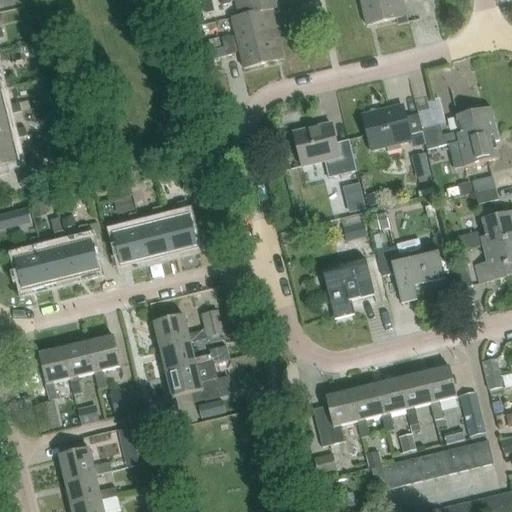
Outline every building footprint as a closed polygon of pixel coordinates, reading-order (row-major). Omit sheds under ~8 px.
[(239,21),(272,13),(272,12),(278,10),(276,0),(220,0),(222,9),(232,7),(231,5),(235,4),(239,21)] [(374,0),(360,3),(366,28),(406,19),(401,2),(406,1),(407,2),(415,0),(374,0)] [(225,51),(278,38),(272,13),(239,21),(232,23),(236,40),(232,41),(232,40),(223,42),(225,51)] [(278,38),(225,51),(227,60),(235,58),(235,56),(240,55),(244,71),(284,62),(278,38)] [(0,93),(15,89),(13,81),(0,84),(0,93)] [(0,118),(5,117),(21,114),(19,105),(3,109),(0,96),(0,118)] [(370,116),(369,119),(365,120),(372,152),(387,149),(388,153),(402,149),(401,145),(409,143),(408,138),(421,135),(418,118),(405,122),(402,111),(381,116),(379,114),(375,113),(372,114),(370,116)] [(427,152),(438,149),(449,147),(457,145),(496,135),(490,111),(457,118),(461,135),(457,136),(456,134),(442,137),(440,128),(422,132),(427,152)] [(0,143),(11,141),(27,137),(25,129),(9,133),(5,117),(0,118),(0,143)] [(349,142),(336,145),(332,126),(294,135),(302,168),(325,162),(329,180),(357,173),(349,142)] [(29,137),(38,134),(36,127),(27,130),(29,137)] [(449,147),(455,173),(496,162),(493,146),(498,145),(496,135),(457,145),(449,147)] [(11,141),(0,143),(0,169),(16,165),(17,167),(33,163),(31,154),(15,158),(11,141)] [(51,156),(52,169),(69,168),(68,154),(51,156)] [(476,195),(496,190),(493,178),(473,183),(476,195)] [(356,179),(348,181),(350,192),(358,190),(356,179)] [(471,183),(458,186),(461,197),(474,194),(471,183)] [(499,201),(496,190),(476,195),(479,205),(499,201)] [(183,221),(166,225),(174,256),(197,250),(192,231),(204,228),(199,206),(189,209),(187,203),(179,205),(183,221)] [(0,231),(30,224),(26,209),(0,215),(0,231)] [(174,256),(166,225),(162,209),(154,211),(158,227),(142,231),(149,262),(174,256)] [(390,229),(387,213),(369,217),(372,230),(380,229),(381,231),(390,229)] [(453,253),(481,246),(482,249),(511,241),(511,213),(482,221),(486,238),(480,240),(478,233),(450,240),(453,253)] [(149,262),(142,231),(138,215),(129,217),(133,233),(115,237),(122,268),(149,262)] [(344,228),(347,242),(367,237),(363,223),(344,228)] [(89,227),(92,241),(101,239),(98,225),(89,227)] [(67,249),(75,280),(98,274),(91,244),(92,243),(88,227),(80,229),(84,245),(67,249)] [(75,280),(67,249),(64,233),(63,234),(63,233),(55,235),(59,251),(43,255),(50,286),(75,280)] [(39,239),(30,241),(34,258),(16,262),(23,293),(50,286),(43,255),(39,239)] [(511,241),(482,249),(486,265),(475,268),(480,286),(511,277),(511,241)] [(440,261),(437,248),(399,257),(397,248),(377,253),(383,278),(395,275),(401,305),(418,301),(414,287),(445,280),(444,277),(440,261)] [(452,258),(440,261),(444,277),(456,274),(452,258)] [(366,260),(323,271),(336,321),(355,316),(352,303),(375,297),(366,260)] [(462,289),(472,287),(468,267),(457,270),(462,289)] [(191,344),(192,345),(208,342),(207,339),(224,335),(219,312),(202,316),(206,333),(189,337),(185,318),(155,325),(161,350),(191,344)] [(246,354),(261,350),(258,337),(243,340),(246,354)] [(97,375),(96,376),(100,392),(108,390),(105,374),(122,370),(115,339),(90,345),(97,375)] [(191,344),(161,350),(166,375),(198,368),(198,370),(214,366),(212,357),(195,361),(192,345),(191,344)] [(90,345),(66,351),(73,381),(72,381),(76,397),(84,395),(80,379),(96,376),(97,375),(90,345)] [(228,350),(212,353),(214,364),(230,361),(228,350)] [(73,381),(66,351),(41,357),(49,390),(47,390),(50,404),(59,402),(55,385),(72,381),(73,381)] [(497,360),(482,363),(489,391),(504,388),(497,360)] [(198,368),(166,375),(172,400),(192,395),(194,404),(207,401),(221,398),(217,379),(214,366),(198,370),(198,368)] [(434,405),(432,406),(436,422),(445,419),(441,404),(459,399),(452,368),(426,375),(434,405)] [(416,410),(432,406),(434,405),(426,375),(402,381),(409,411),(407,412),(411,427),(420,425),(416,410)] [(391,416),(407,412),(409,411),(402,381),(377,387),(384,417),(383,418),(387,434),(395,431),(391,416)] [(110,393),(116,418),(144,411),(138,386),(110,393)] [(367,422),(383,418),(384,417),(377,387),(353,393),(360,424),(358,424),(362,440),(371,437),(367,422)] [(342,428),(358,424),(360,424),(353,393),(327,400),(329,408),(314,412),(324,449),(346,444),(342,428)] [(477,393),(460,397),(469,439),(487,435),(477,393)] [(225,414),(222,402),(200,407),(203,420),(225,414)] [(495,416),(503,414),(501,402),(492,405),(495,416)] [(62,428),(56,403),(37,407),(42,433),(62,428)] [(78,410),(82,426),(100,422),(96,406),(78,410)] [(118,431),(127,467),(151,461),(142,425),(118,431)] [(465,443),(462,432),(444,436),(447,447),(465,443)] [(400,438),(403,454),(415,452),(412,435),(400,438)] [(511,454),(511,439),(501,442),(504,456),(511,454)] [(478,445),(483,468),(495,465),(490,442),(478,445)] [(466,448),(472,471),(483,468),(478,445),(466,448)] [(454,450),(460,474),(472,471),(466,448),(454,450)] [(443,453),(448,477),(460,474),(454,450),(443,453)] [(60,459),(66,484),(97,476),(97,478),(113,474),(111,465),(95,470),(90,451),(60,459)] [(366,456),(369,470),(382,467),(379,453),(366,456)] [(431,456),(437,480),(448,477),(443,453),(431,456)] [(318,478),(337,473),(332,456),(313,460),(318,478)] [(419,459),(425,482),(437,480),(431,456),(419,459)] [(408,462),(413,485),(425,482),(419,459),(408,462)] [(396,465),(401,488),(413,485),(408,462),(396,465)] [(384,468),(390,491),(401,488),(396,465),(384,468)] [(390,491),(384,468),(372,471),(378,494),(390,491)] [(66,484),(73,508),(102,501),(103,502),(119,498),(117,490),(101,494),(97,478),(97,476),(66,484)] [(511,511),(511,493),(502,496),(505,511),(511,511)] [(491,499),(493,511),(505,511),(502,496),(491,499)] [(148,511),(166,511),(170,511),(167,498),(147,503),(148,511)] [(479,502),(481,511),(493,511),(491,499),(479,502)] [(73,508),(73,511),(105,511),(103,502),(102,501),(73,508)] [(467,504),(469,511),(481,511),(479,502),(467,504)]
